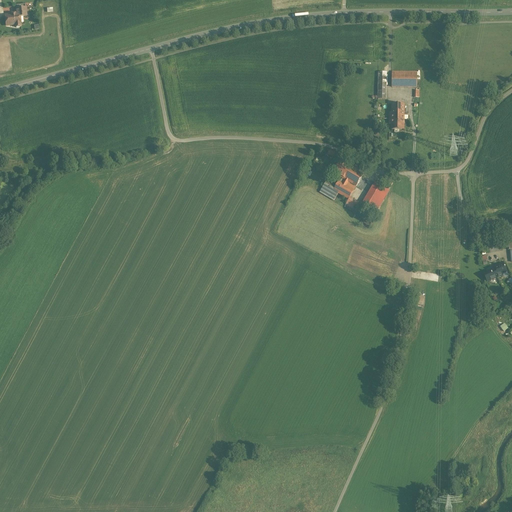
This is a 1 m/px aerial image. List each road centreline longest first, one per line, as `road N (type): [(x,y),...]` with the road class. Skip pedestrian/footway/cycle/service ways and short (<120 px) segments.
road 1 (unclassified): [(511,91),(490,107),(456,170),(391,172),(320,144),(172,138),(150,48)]
road 2 (tertiary): [(150,48),(304,16),(511,11)]
road 3 (tertiary): [(0,90),(150,48)]
road 4 (track): [(448,511),(453,459),(511,385)]
road 5 (track): [(511,349),(482,304),(477,234)]
